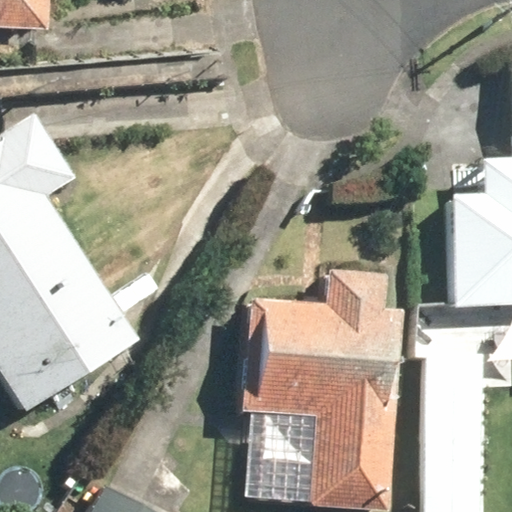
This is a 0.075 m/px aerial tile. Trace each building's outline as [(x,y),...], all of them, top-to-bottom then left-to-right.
[(0,0),(0,21),(39,23),(39,0),(0,0)] [(0,391),(16,417),(131,345),(37,196),(66,178),(28,119),(0,136),(0,391)] [(446,310),(511,307),(511,161),(472,163),(474,197),(441,199),(446,310)] [(300,510),(324,511),(378,511),(392,314),(375,313),(378,277),(321,273),(319,307),(241,302),(234,416),(306,421),(300,510)] [(417,511),(473,511),(474,357),(418,357),(417,511)] [(85,511),(145,511),(100,486),(85,511)]
